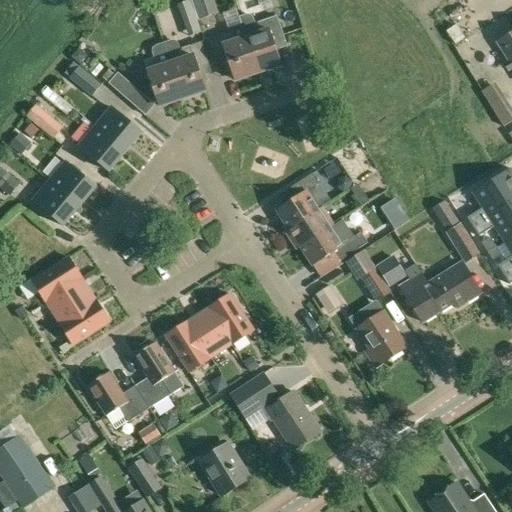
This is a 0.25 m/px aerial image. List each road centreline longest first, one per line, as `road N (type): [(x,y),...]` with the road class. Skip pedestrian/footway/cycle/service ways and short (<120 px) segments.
road 1 (residential): [(239,244),(141,308),(119,290),(105,259),(105,228),(177,143)]
road 2 (residential): [(375,451),(239,244)]
road 3 (unclassified): [(375,451),(511,364)]
road 4 (residential): [(177,143),(192,127),(309,88)]
